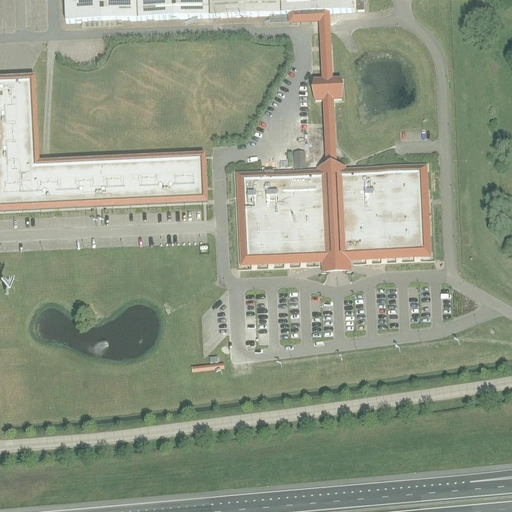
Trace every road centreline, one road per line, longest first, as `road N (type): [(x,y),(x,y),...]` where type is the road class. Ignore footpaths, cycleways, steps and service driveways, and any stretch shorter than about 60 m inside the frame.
road 1 (unclassified): [(0,450),(511,380)]
road 2 (motorway): [(470,489),(215,511)]
